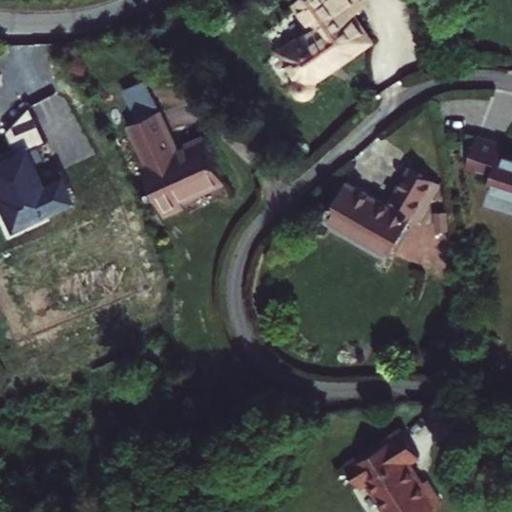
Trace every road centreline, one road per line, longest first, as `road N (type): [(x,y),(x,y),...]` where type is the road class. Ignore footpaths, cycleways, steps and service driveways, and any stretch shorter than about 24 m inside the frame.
road 1 (residential): [(511,84),(450,79),(388,107),(247,243),(233,294),(242,334),(281,377),(443,401),(511,447)]
road 2 (residential): [(146,0),(77,20),(0,22)]
